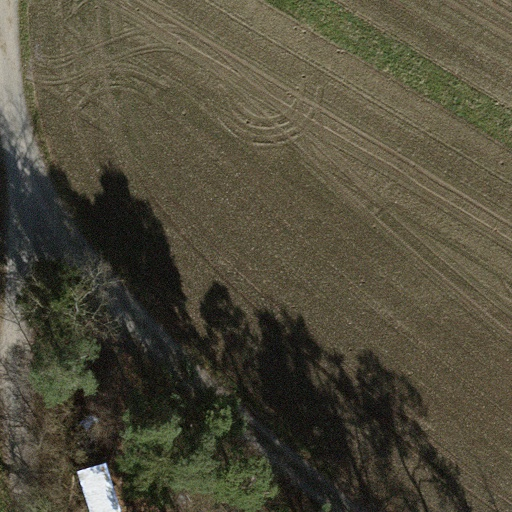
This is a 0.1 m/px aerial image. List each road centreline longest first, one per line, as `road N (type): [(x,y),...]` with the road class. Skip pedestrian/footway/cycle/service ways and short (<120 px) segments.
road 1 (track): [(368,511),(195,371),(40,192)]
road 2 (track): [(36,511),(18,421),(16,296),(23,233),(40,192)]
